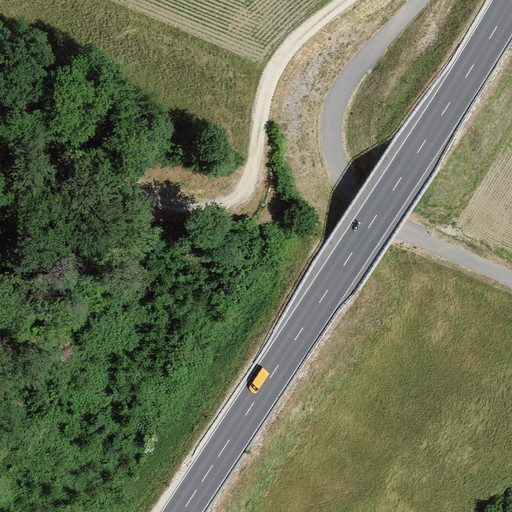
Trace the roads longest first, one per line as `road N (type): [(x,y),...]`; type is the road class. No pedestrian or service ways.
road 1 (primary): [(183,511),(427,140),(508,0)]
road 2 (track): [(349,0),(295,39),(268,80),(245,193),(210,208),(61,177),(0,177)]
road 3 (track): [(416,0),(338,98),(332,130),(339,170),(381,219),(511,279)]
